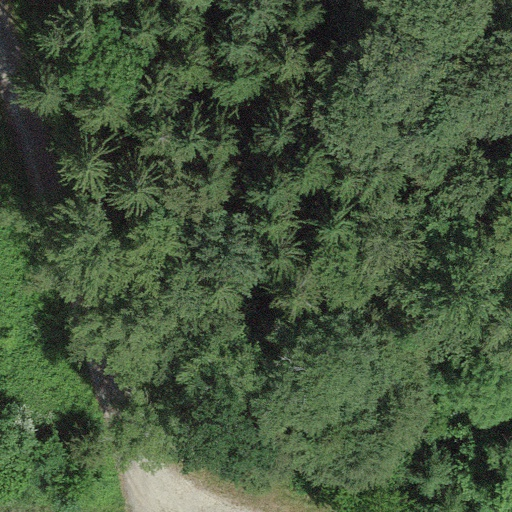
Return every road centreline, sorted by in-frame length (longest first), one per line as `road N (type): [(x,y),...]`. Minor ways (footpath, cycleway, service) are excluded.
road 1 (track): [(0,107),(68,315),(147,511)]
road 2 (track): [(105,407),(163,476),(234,511)]
